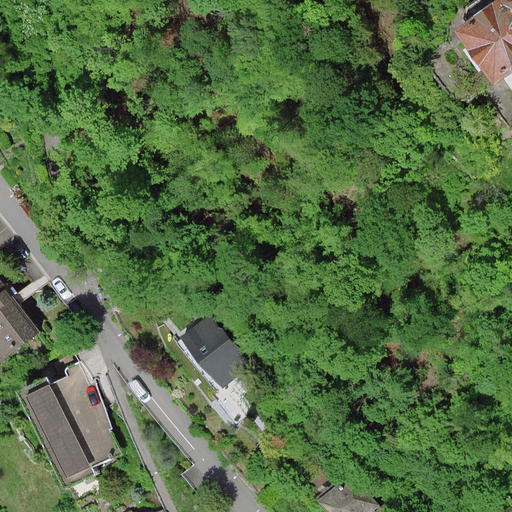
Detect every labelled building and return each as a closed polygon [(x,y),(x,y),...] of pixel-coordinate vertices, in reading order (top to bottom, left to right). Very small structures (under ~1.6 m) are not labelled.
[(511,0),(502,0),(496,4),(493,0),(471,0),(464,5),(472,19),(457,28),(489,80),(511,66),(511,0)] [(0,290),(0,362),(36,335),(0,290)] [(206,321),(177,341),(217,393),(245,372),(206,321)] [(47,380),(18,395),(63,486),(95,477),(92,468),(122,457),(90,379),(77,362),(63,366),(63,373),(61,377),(47,380)] [(336,493),(347,511),(391,511),(393,511),(370,473),(336,493)] [(323,511),(298,483),(272,506),(276,511),(323,511)]
